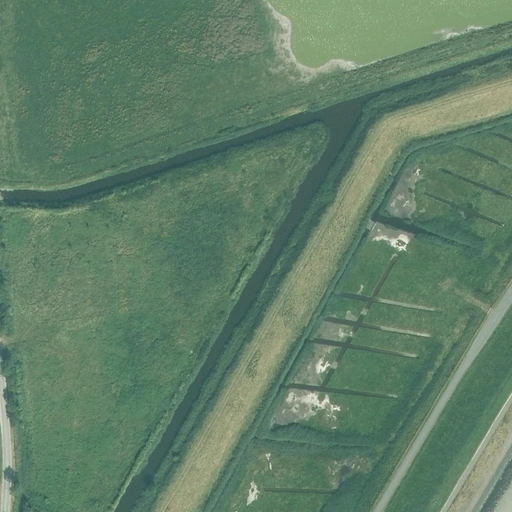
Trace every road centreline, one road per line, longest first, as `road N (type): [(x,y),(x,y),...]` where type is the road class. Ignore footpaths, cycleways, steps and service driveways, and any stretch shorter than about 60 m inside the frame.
road 1 (unclassified): [(377,511),(511,288)]
road 2 (unclassified): [(1,511),(0,372)]
